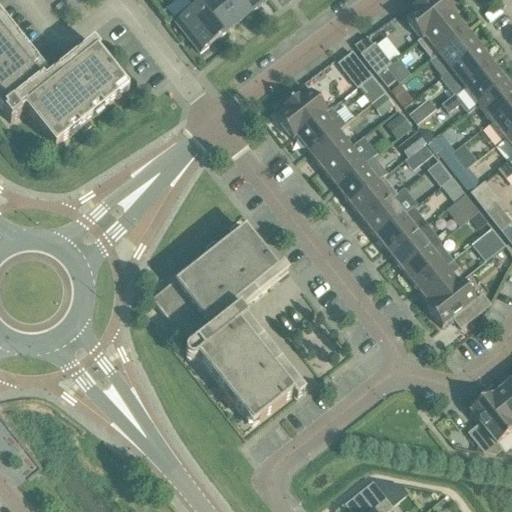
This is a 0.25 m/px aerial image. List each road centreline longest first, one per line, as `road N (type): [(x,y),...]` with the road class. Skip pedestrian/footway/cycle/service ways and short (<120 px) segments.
road 1 (residential): [(391,381),(395,351),(215,127)]
road 2 (tertiary): [(200,511),(64,335)]
road 3 (residential): [(381,0),(215,127)]
road 4 (residential): [(391,381),(261,483),(283,511)]
road 5 (residential): [(67,256),(215,127)]
road 6 (residential): [(215,127),(119,0)]
road 7 (residential): [(511,332),(502,351),(459,383),(391,381)]
